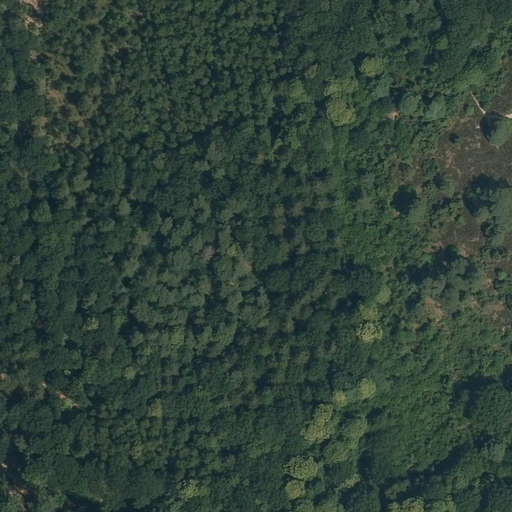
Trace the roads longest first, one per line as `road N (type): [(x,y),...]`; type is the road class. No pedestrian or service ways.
road 1 (track): [(53,492),(3,0)]
road 2 (track): [(121,511),(0,475)]
